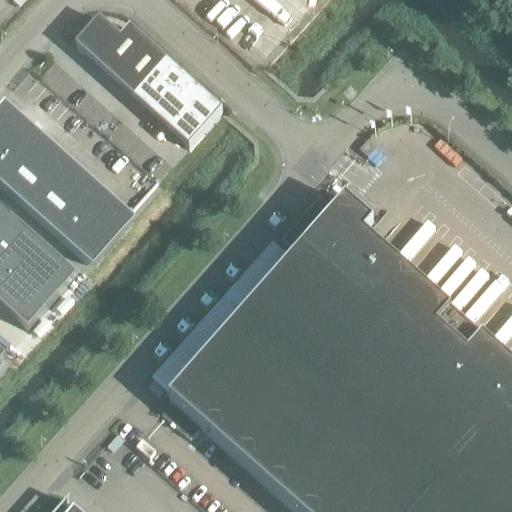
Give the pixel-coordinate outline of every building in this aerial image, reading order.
[(223,115),(130,32),(121,42),(99,23),(75,51),(189,153),(223,115)] [(130,219),(12,114),(0,127),(0,189),(87,268),(130,219)] [(377,151),(368,144),(360,154),(368,161),(377,151)] [(511,511),(511,376),(367,248),(363,245),(320,207),(287,244),(282,250),(295,261),(295,262),(169,405),(170,405),(198,431),(290,511),(511,511)] [(0,309),(28,334),(76,280),(0,211),(0,309)] [(166,394),(155,385),(149,391),(160,400),(166,394)]
